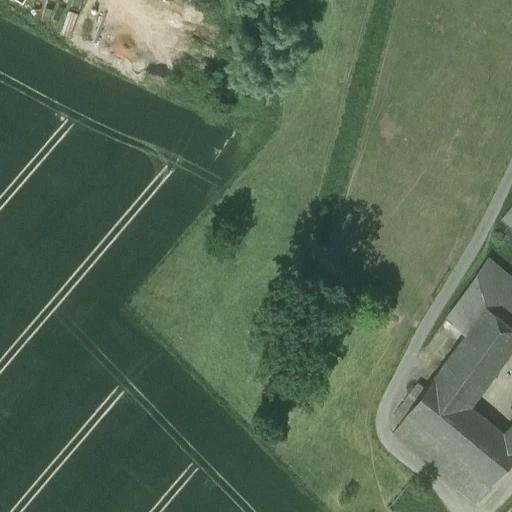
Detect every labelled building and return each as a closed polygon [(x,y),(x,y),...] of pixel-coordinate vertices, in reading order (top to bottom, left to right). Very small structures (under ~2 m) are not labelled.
[(44,0),(39,18),(60,24),(66,0),(22,0),(18,15),(25,17),(30,0),(44,0)] [(31,0),(26,18),(36,21),(42,0),(31,0)] [(511,210),(501,223),(511,232),(511,210)] [(464,336),(434,377),(471,408),(511,351),(511,331),(511,330),(511,280),(488,261),(446,320),(464,336)] [(491,487),(511,462),(511,442),(503,435),(471,408),(434,377),(425,390),(405,417),(491,487)] [(392,421),(399,426),(405,417),(425,390),(418,384),(392,421)] [(476,505),(491,487),(405,417),(399,426),(392,435),(476,505)] [(511,442),(511,426),(503,435),(511,442)]
